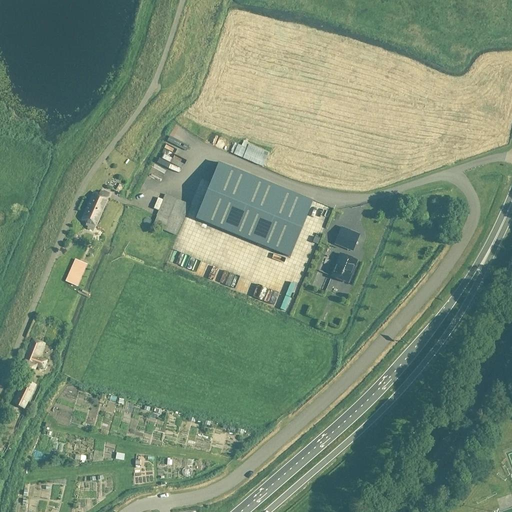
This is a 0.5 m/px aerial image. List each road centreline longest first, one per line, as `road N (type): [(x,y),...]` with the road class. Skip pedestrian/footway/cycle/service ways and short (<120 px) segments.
road 1 (unclassified): [(130,511),(224,486),(332,395),(459,246),(473,213),(454,171),(511,157)]
road 2 (unclassified): [(0,387),(82,186),(148,93),(181,0)]
road 3 (primary): [(487,254),(403,363),(241,511)]
road 4 (primary): [(268,511),(415,374),(471,295),(487,254)]
road 5 (unclassified): [(388,511),(450,440),(511,276)]
